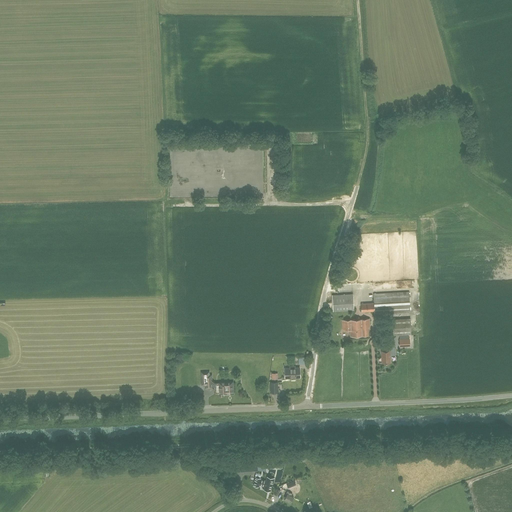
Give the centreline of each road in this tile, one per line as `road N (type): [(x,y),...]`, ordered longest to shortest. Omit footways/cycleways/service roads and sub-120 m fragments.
road 1 (unclassified): [(0,419),(307,406)]
road 2 (unclassified): [(307,406),(321,302),(352,200)]
road 3 (unclassified): [(307,406),(511,395)]
road 4 (track): [(357,0),(368,136),(352,200)]
